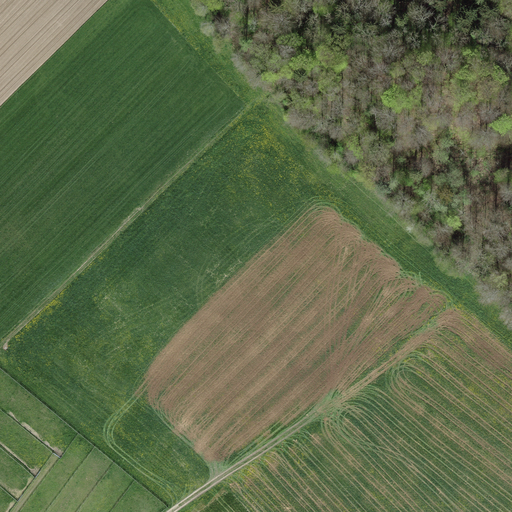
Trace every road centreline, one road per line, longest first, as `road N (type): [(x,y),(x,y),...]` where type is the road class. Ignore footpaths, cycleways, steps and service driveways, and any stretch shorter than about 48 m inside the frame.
road 1 (track): [(0,349),(246,114)]
road 2 (track): [(179,511),(365,385)]
